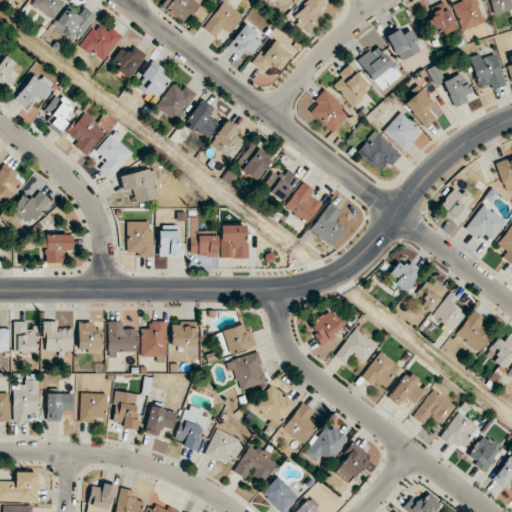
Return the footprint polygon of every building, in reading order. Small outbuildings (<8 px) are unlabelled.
[(34,0),(31,5),(52,19),(65,1),(62,0),(34,0)] [(192,16),(201,2),(197,0),(165,0),(161,8),(183,21),(188,13),(192,16)] [(325,17),(318,9),(324,3),(321,0),(308,0),(293,14),(309,32),(325,17)] [(484,22),(475,0),(460,0),(461,1),(452,4),(463,31),(484,22)] [(511,8),(511,0),(488,0),(492,13),(511,8)] [(441,30),(442,34),(454,30),(446,4),(425,11),(432,33),(441,30)] [(95,15),(83,6),(77,14),(66,6),(52,25),(74,42),(95,15)] [(103,61),(121,35),(109,27),(106,31),(96,23),(79,47),(89,55),(91,53),(103,61)] [(256,32),(244,23),(226,48),(238,56),(243,49),(251,54),(260,42),(253,37),(256,32)] [(387,34),(398,61),(421,51),(412,29),(400,34),(398,29),(387,34)] [(251,63),(263,71),(268,64),(279,71),(290,53),(271,42),(264,53),(260,50),(251,63)] [(392,66),(378,45),(357,59),(371,80),(392,66)] [(115,70),(127,79),(145,55),(133,46),(128,53),(121,47),(111,60),(119,66),(115,70)] [(480,58),(478,54),(469,57),(478,86),(489,83),(490,89),(504,85),(495,54),(480,58)] [(0,85),(5,90),(21,68),(4,55),(0,61),(0,85)] [(149,92),(156,98),(171,79),(152,63),(134,85),(146,96),(149,92)] [(353,105),(371,88),(349,64),(337,74),(340,78),(334,84),(353,105)] [(42,100),(52,84),(32,72),(15,100),(26,107),(34,95),(42,100)] [(467,101),(464,95),(469,93),(462,73),(442,80),(453,107),(467,101)] [(155,107),(174,121),(196,94),(184,85),(181,90),(172,84),(155,107)] [(434,103),(421,88),(403,104),(424,128),(435,118),(427,110),(434,103)] [(331,132),(350,113),(324,89),(312,101),(316,104),(309,112),(331,132)] [(49,115),(44,122),(57,131),(74,107),(55,93),(43,110),(49,115)] [(208,116),(214,108),(201,99),(183,123),(207,139),(218,123),(208,116)] [(85,155),(106,130),(84,112),(67,133),(77,141),(73,145),(85,155)] [(403,151),(421,132),(400,112),(382,131),(403,151)] [(237,127),(224,120),(209,146),(226,155),(229,149),(235,152),(242,139),(233,135),(237,127)] [(390,166),(400,155),(374,131),(356,151),(378,172),(387,163),(390,166)] [(133,151),(111,132),(95,151),(105,160),(98,168),(109,178),(133,151)] [(255,180),(270,159),(249,144),(234,165),(255,180)] [(511,186),(511,156),(494,163),(504,189),(511,186)] [(0,198),(8,203),(21,179),(0,166),(0,198)] [(156,199),(153,181),(156,180),(154,169),(119,175),(122,191),(132,189),(134,202),(156,199)] [(280,201),(298,179),(287,169),(280,177),(273,171),(261,186),(280,201)] [(308,223),(320,202),(309,196),(313,189),(300,181),(284,208),(308,223)] [(467,209),(466,209),(472,198),(451,187),(439,207),(446,211),(443,217),(458,225),(467,209)] [(22,193),(10,210),(31,224),(48,198),(38,191),(32,200),(22,193)] [(340,210),(327,202),(309,232),(332,246),(343,228),(333,221),(340,210)] [(464,229),(478,239),(482,233),(492,240),(507,218),(484,202),(464,229)] [(151,221),(125,221),(126,253),(136,252),(136,257),(151,256),(151,221)] [(511,222),(496,244),(506,251),(501,257),(511,265),(511,222)] [(188,255),(215,256),(216,236),(196,235),(197,225),(189,224),(188,255)] [(219,225),(220,258),(246,258),(245,225),(219,225)] [(182,257),(183,242),(177,242),(178,231),(158,230),(157,256),(182,257)] [(63,263),(63,249),(72,250),(72,234),(43,234),(43,262),(63,263)] [(424,281),(416,294),(424,299),(420,305),(429,312),(446,288),(435,281),(431,286),(424,281)] [(312,335),(319,344),(343,327),(330,309),(309,323),(315,332),(312,335)] [(485,318),(471,310),(455,336),(479,351),(490,333),(480,326),(485,318)] [(26,322),(13,321),(12,351),(34,352),(35,327),(26,326),(26,322)] [(72,351),(72,329),(57,328),(57,321),(44,321),(44,351),(72,351)] [(122,321),(107,321),(107,357),(117,357),(117,351),(136,351),(136,328),(122,328),(122,321)] [(166,321),(149,321),(149,328),(140,328),(140,356),(166,356),(166,321)] [(100,353),(100,328),(91,328),(91,322),(77,322),(77,353),(100,353)] [(196,322),(171,322),(171,346),(195,346),(196,322)] [(216,332),(223,356),(256,346),(251,330),(244,332),(242,324),(216,332)] [(8,328),(0,328),(0,353),(8,353),(8,328)] [(346,365),(351,357),(363,364),(377,343),(353,328),(334,357),(346,365)] [(487,354),(493,358),(491,360),(501,368),(511,354),(511,340),(504,333),(487,354)] [(361,378),(372,384),(373,382),(385,389),(400,365),(377,351),(361,378)] [(225,362),(228,371),(233,370),(240,390),(266,382),(256,352),(225,362)] [(403,373),(388,399),(399,405),(403,397),(414,403),(424,386),(403,373)] [(11,384),(11,421),(28,422),(28,413),(38,413),(38,379),(23,379),(23,384),(11,384)] [(276,430),(294,402),(268,385),(253,407),(271,419),(267,424),(276,430)] [(440,424),(454,405),(432,389),(412,416),(422,424),(429,416),(440,424)] [(136,430),(141,394),(115,391),(111,421),(121,423),(120,428),(136,430)] [(7,392),(0,392),(0,421),(8,421),(7,392)] [(45,421),(60,420),(60,410),(72,410),(72,393),(45,394),(45,421)] [(79,421),(104,421),(105,393),(79,393),(79,421)] [(309,417),(314,411),(302,402),(282,428),(302,444),(318,424),(309,417)] [(172,429),(175,411),(149,406),(144,433),(158,435),(160,427),(172,429)] [(181,446),(195,451),(208,414),(185,406),(174,438),(183,441),(181,446)] [(463,450),(478,425),(456,412),(441,437),(463,450)] [(305,456),(316,462),(320,454),(332,461),(346,436),(323,424),(305,456)] [(203,454),(228,465),(240,440),(215,428),(203,454)] [(466,457),(486,471),(493,459),(491,458),(499,445),(481,434),(466,457)] [(333,470),(351,482),(370,455),(353,442),(333,470)] [(249,475),(263,483),(275,460),(248,445),(233,472),(246,479),(249,475)] [(511,453),(492,479),(503,487),(509,480),(511,482),(511,453)] [(0,480),(0,500),(36,502),(37,472),(14,472),(14,481),(0,480)] [(282,511),(297,497),(276,476),(260,493),(280,511),(282,511)] [(90,485),(87,505),(101,508),(100,511),(110,511),(115,486),(101,483),(101,487),(90,485)] [(133,490),(118,487),(113,511),(139,511),(142,500),(132,498),(133,490)] [(433,511),(441,504),(427,491),(419,500),(413,494),(403,505),(410,511),(433,511)] [(293,511),(318,511),(306,499),(293,511)] [(179,511),(167,506),(165,509),(152,503),(147,511),(179,511)]
